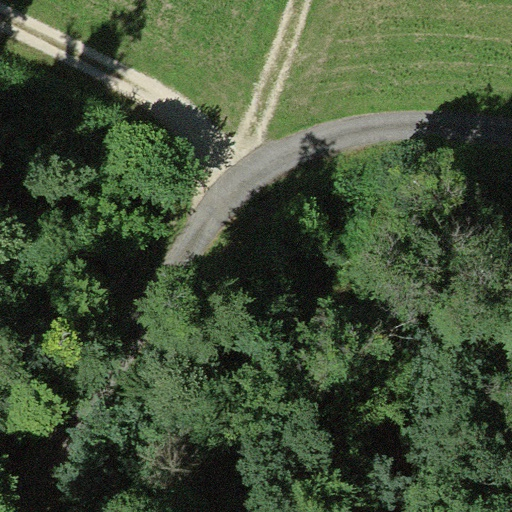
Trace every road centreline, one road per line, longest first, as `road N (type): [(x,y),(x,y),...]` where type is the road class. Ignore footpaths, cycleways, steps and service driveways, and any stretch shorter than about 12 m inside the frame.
road 1 (track): [(511,147),(437,139),(270,158),(196,222),(16,511)]
road 2 (track): [(312,0),(270,158),(0,18)]
